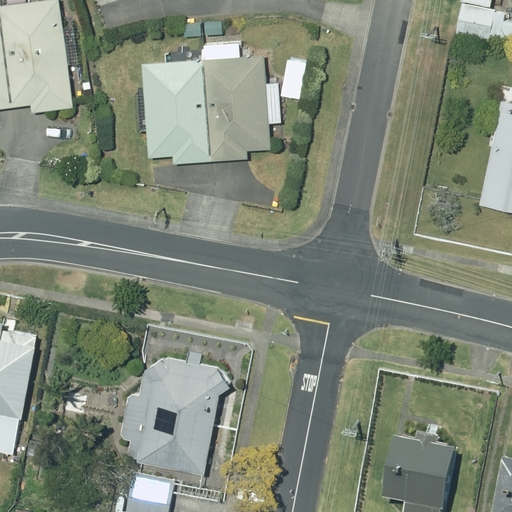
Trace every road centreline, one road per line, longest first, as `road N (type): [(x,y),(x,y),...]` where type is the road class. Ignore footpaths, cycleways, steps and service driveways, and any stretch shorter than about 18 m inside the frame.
road 1 (residential): [(0,237),(331,289)]
road 2 (residential): [(331,289),(393,4)]
road 3 (residential): [(292,511),(331,289)]
road 4 (residential): [(331,289),(511,327)]
